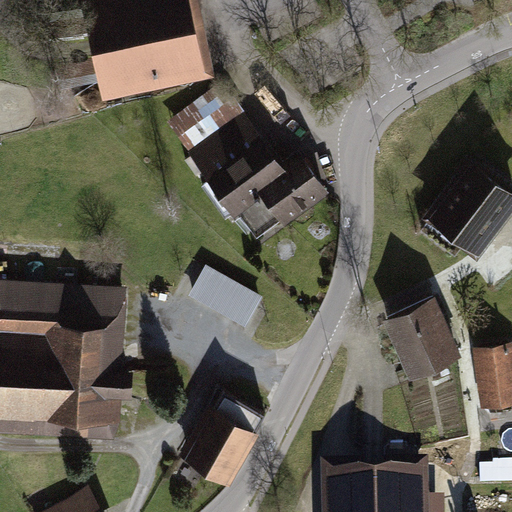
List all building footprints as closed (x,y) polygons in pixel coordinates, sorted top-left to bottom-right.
[(196,16),(90,35),(99,87),(206,68),(196,16)] [(260,124),(200,165),(230,210),(259,190),(277,216),(328,182),(303,144),(283,158),(260,124)] [(431,205),(476,243),(511,200),(511,182),(476,152),(431,205)] [(194,256),(178,285),(239,318),(255,288),(194,256)] [(432,292),(383,308),(405,372),(453,355),(432,292)] [(111,317),(0,316),(0,413),(111,414),(111,317)] [(511,391),(511,333),(467,339),(474,396),(511,391)] [(178,450),(225,477),(256,423),(209,396),(178,450)] [(320,511),(429,511),(428,458),(320,460),(320,511)] [(511,482),(511,459),(482,461),(483,484),(511,482)] [(100,511),(80,478),(23,511),(100,511)]
